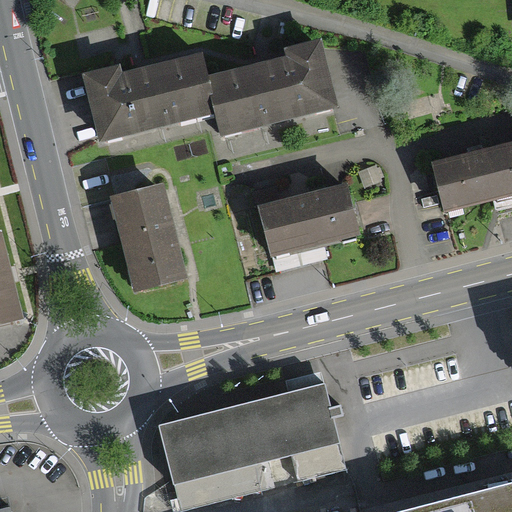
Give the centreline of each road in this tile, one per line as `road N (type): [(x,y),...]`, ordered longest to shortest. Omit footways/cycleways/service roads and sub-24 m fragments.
road 1 (secondary): [(143,367),(511,272)]
road 2 (tertiary): [(15,59),(84,333)]
road 3 (residential): [(511,74),(249,0)]
